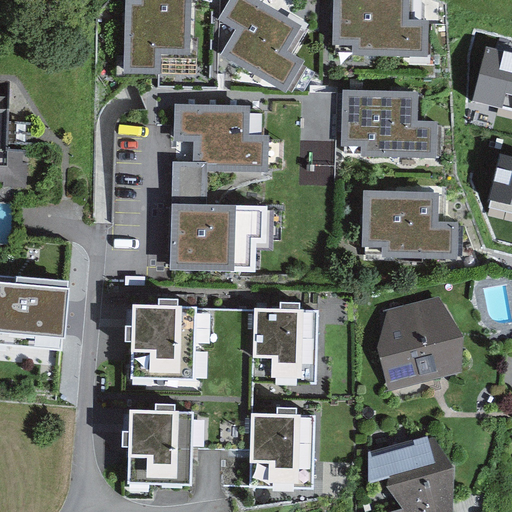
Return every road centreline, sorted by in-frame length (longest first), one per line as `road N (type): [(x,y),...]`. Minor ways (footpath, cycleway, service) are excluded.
road 1 (residential): [(81,511),(101,229)]
road 2 (unknown): [(101,229),(160,136),(189,109),(308,147)]
